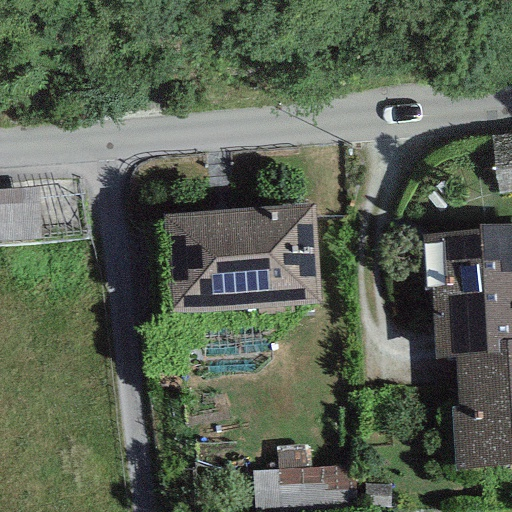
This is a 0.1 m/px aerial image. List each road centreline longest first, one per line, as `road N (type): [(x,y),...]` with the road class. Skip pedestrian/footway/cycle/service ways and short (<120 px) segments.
road 1 (residential): [(84,127),(511,95)]
road 2 (residential): [(84,127),(114,257),(147,511)]
